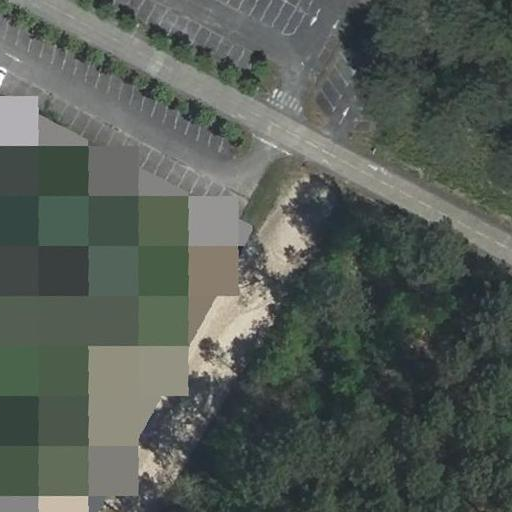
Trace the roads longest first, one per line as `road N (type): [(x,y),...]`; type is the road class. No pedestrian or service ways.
road 1 (unclassified): [(40,0),(511,250)]
road 2 (unknown): [(321,0),(264,118)]
